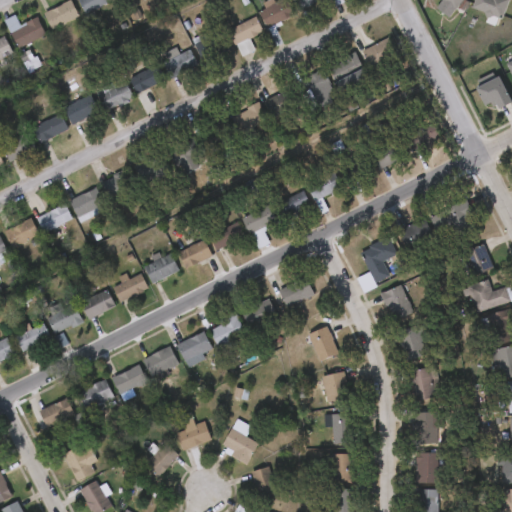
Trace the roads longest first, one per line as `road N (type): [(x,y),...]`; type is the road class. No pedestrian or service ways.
road 1 (residential): [(0,399),(481,157)]
road 2 (residential): [(0,202),(395,0)]
road 3 (residential): [(324,236),(379,359),(388,400),(387,511)]
road 4 (residential): [(402,0),(511,221)]
road 5 (residential): [(2,399),(60,511)]
